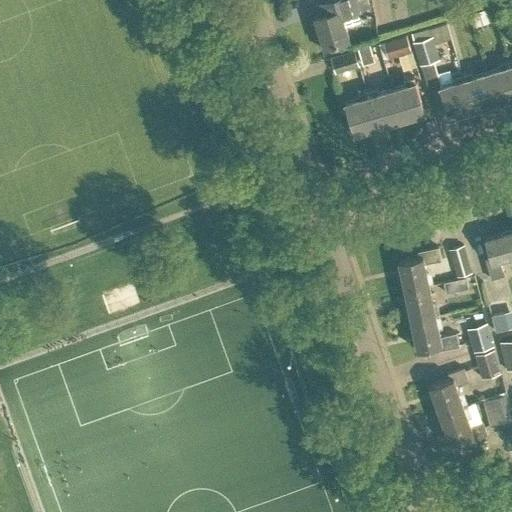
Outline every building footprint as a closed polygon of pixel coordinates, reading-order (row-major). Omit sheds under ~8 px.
[(358,11),(357,9),(370,5),(368,0),(321,0),(325,12),(312,16),(320,45),(345,38),(339,16),(358,11)] [(485,7),(473,11),(476,23),(489,19),(485,7)] [(406,33),(383,40),(388,57),(411,50),(406,33)] [(432,34),(413,40),(419,63),(439,57),(432,34)] [(363,62),(375,59),(370,43),(358,47),(363,62)] [(354,48),(330,55),(335,72),(359,64),(354,48)] [(499,66),(486,70),(496,102),(511,96),(511,70),(508,59),(498,62),(499,66)] [(471,70),(461,73),(472,109),(496,102),(486,70),(472,75),(471,70)] [(472,109),(461,73),(451,76),(452,81),(439,85),(449,116),(472,109)] [(392,87),(401,118),(425,110),(414,75),(403,79),(405,83),(392,87)] [(377,86),(367,90),(378,125),(401,118),(392,87),(378,91),(377,86)] [(378,125),(367,90),(356,93),(357,97),(345,101),(354,132),(378,125)] [(511,254),(511,228),(485,237),(491,256),(486,258),(491,278),(505,274),(500,258),(511,254)] [(457,275),(472,270),(464,243),(449,247),(457,275)] [(399,259),(405,289),(429,284),(425,263),(441,259),(439,245),(417,250),(419,255),(399,259)] [(446,291),(469,286),(466,275),(444,280),(446,291)] [(405,289),(412,319),(435,314),(429,284),(405,289)] [(494,331),(509,327),(504,310),(490,313),(494,331)] [(435,314),(412,319),(418,349),(438,345),(439,349),(459,345),(456,331),(440,335),(435,314)] [(486,321),(466,327),(473,351),(493,345),(486,321)] [(511,337),(499,341),(506,370),(511,368),(511,337)] [(493,348),(475,353),(481,377),(500,372),(493,348)] [(429,384),(440,413),(463,405),(455,384),(468,380),(463,367),(448,373),(449,377),(429,384)] [(492,397),(483,399),(489,423),(511,416),(511,414),(511,413),(506,393),(492,397)] [(463,405),(440,413),(450,441),(470,434),(472,439),(487,434),(483,421),(470,426),(463,405)]
